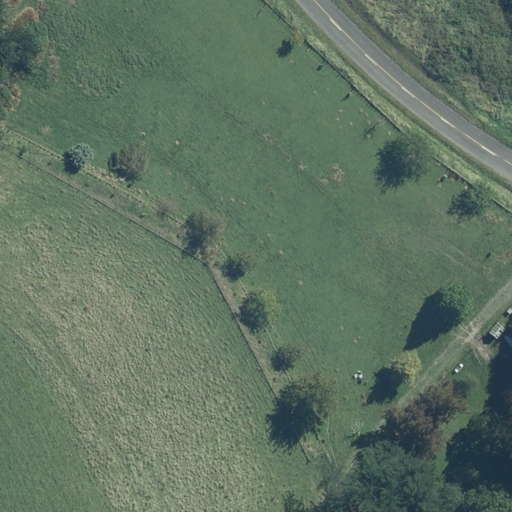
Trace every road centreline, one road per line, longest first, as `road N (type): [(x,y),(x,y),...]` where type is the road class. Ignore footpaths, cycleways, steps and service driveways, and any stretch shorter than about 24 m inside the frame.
road 1 (track): [(511,289),(319,511)]
road 2 (unclassified): [(314,0),(409,94),(511,166)]
